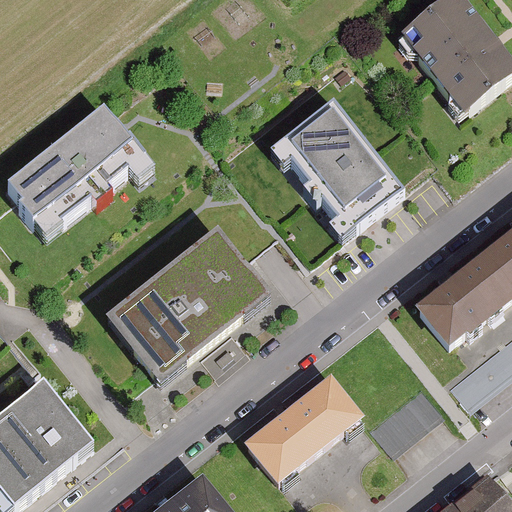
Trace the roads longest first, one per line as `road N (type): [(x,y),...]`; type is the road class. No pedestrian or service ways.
road 1 (residential): [(511,186),(91,511)]
road 2 (residential): [(406,511),(511,428)]
